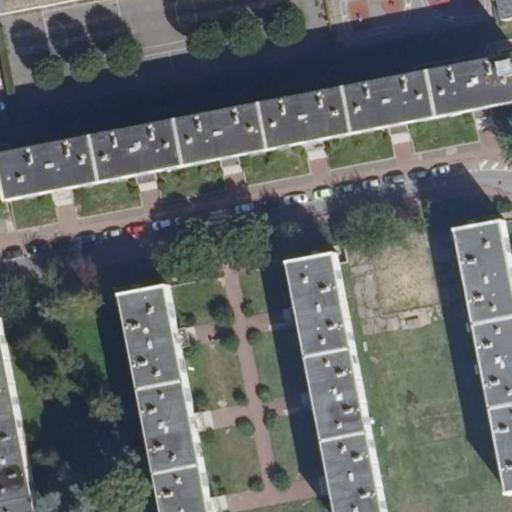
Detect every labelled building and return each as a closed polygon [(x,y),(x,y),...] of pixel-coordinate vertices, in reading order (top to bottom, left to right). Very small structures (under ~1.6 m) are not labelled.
[(0,0),(0,17),(37,10),(34,0),(0,0)] [(34,0),(37,10),(90,0),(34,0)] [(511,20),(511,0),(500,0),(505,22),(511,20)] [(511,56),(0,155),(9,202),(511,105),(511,56)] [(511,239),(509,226),(463,235),(511,493),(511,239)] [(388,511),(339,254),(292,263),(339,511),(388,511)] [(211,511),(170,287),(124,296),(164,511),(211,511)] [(40,511),(3,320),(0,320),(0,511),(40,511)]
